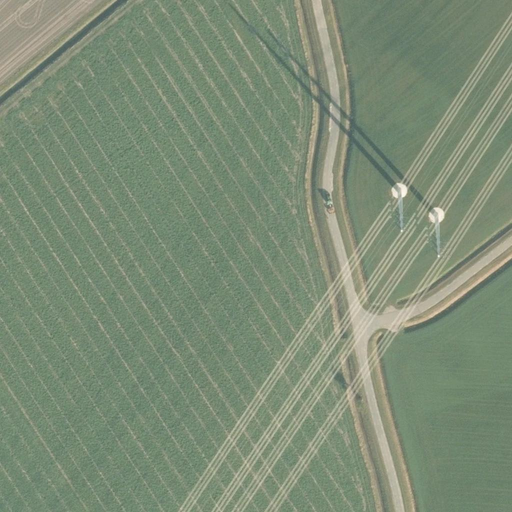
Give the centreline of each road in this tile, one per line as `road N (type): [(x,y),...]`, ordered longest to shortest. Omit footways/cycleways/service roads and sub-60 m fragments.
road 1 (tertiary): [(359,326),(330,216),(334,91),(316,0)]
road 2 (tertiary): [(398,511),(359,326)]
road 3 (unclassified): [(359,326),(433,298),(511,238)]
